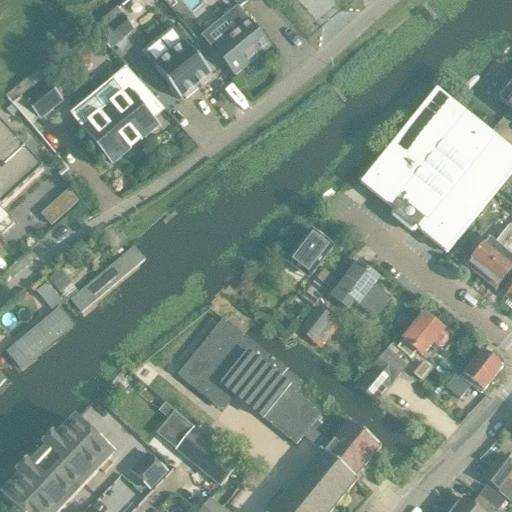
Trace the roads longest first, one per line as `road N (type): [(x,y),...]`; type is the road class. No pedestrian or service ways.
road 1 (residential): [(0,300),(200,161),(390,0)]
road 2 (residential): [(353,218),(511,344)]
road 3 (residential): [(403,511),(511,392)]
